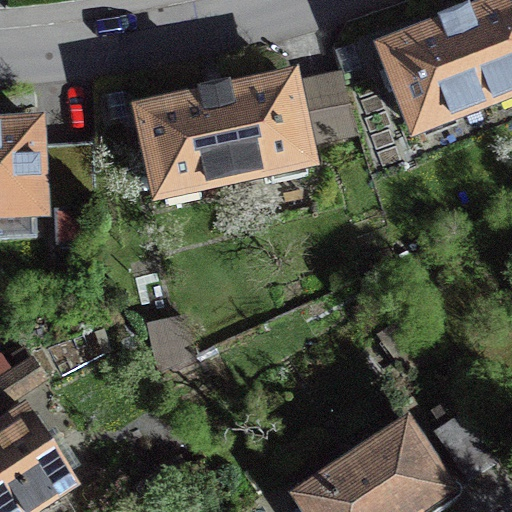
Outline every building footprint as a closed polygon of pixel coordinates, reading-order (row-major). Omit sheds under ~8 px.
[(444,28),(385,51),(416,129),(511,91),(511,1),(470,18),(468,11),(441,21),(444,28)] [(202,100),(141,113),(159,195),(310,163),(292,81),(229,94),(228,87),(200,93),(202,100)] [(0,215),(44,213),(44,210),(98,208),(94,142),(40,145),(39,125),(0,126),(0,215)] [(149,326),(158,370),(192,354),(185,318),(149,326)] [(44,379),(32,360),(0,380),(0,403),(2,406),(44,379)] [(29,511),(74,484),(26,411),(0,428),(0,511),(29,511)] [(465,412),(435,432),(466,479),(497,460),(465,412)] [(449,489),(407,425),(364,454),(362,451),(340,466),(341,469),(298,497),(307,511),(417,511),(416,511),(449,489)]
